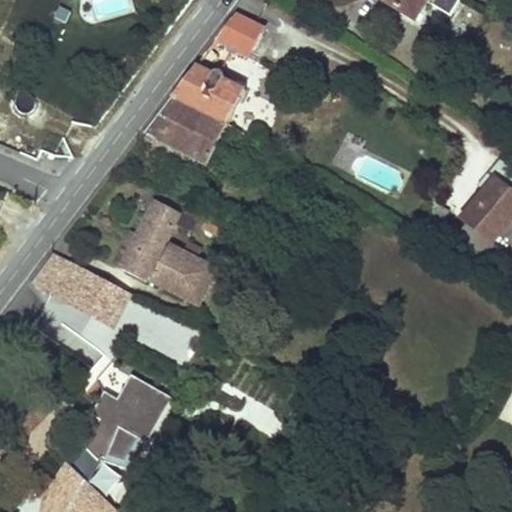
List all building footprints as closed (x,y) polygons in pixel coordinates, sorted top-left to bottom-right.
[(381,0),(415,20),(426,3),(450,18),(460,0),(381,0)] [(67,25),(72,15),(62,10),(57,20),(67,25)] [(235,58),(238,56),(249,60),(265,29),(237,16),(215,44),(226,48),(226,49),(226,51),(226,54),(228,57),(229,58),(230,58),(231,58),(235,58)] [(197,68),(172,100),(228,127),(244,91),(224,81),(224,79),(224,75),(222,72),(221,71),(220,71),(219,71),(215,71),(212,73),(211,75),(197,68)] [(172,100),(143,137),(210,171),(214,164),(208,161),(228,127),(172,100)] [(479,187),(485,192),(497,178),(511,190),(511,164),(502,157),(479,187)] [(511,190),(497,178),(485,192),(462,221),(507,256),(511,249),(511,190)] [(452,212),(437,202),(420,228),(435,238),(452,212)] [(154,205),(120,271),(145,283),(160,255),(163,258),(150,283),(199,308),(217,270),(198,260),(203,252),(187,244),(182,253),(169,246),(167,247),(163,247),(174,227),(187,234),(201,213),(185,204),(178,218),(154,205)] [(229,231),(208,218),(201,230),(221,242),(229,231)] [(53,254),(3,321),(27,333),(60,285),(65,286),(79,267),(53,254)] [(87,273),(68,305),(111,327),(129,295),(87,273)] [(188,362),(201,335),(130,301),(117,328),(188,362)] [(131,473),(172,400),(110,366),(98,381),(105,394),(93,417),(102,423),(88,448),(102,462),(131,473)] [(33,394),(8,410),(23,439),(57,406),(33,394)] [(52,503),(46,511),(109,511),(112,509),(87,485),(100,462),(87,449),(70,463),(46,499),(52,503)]
